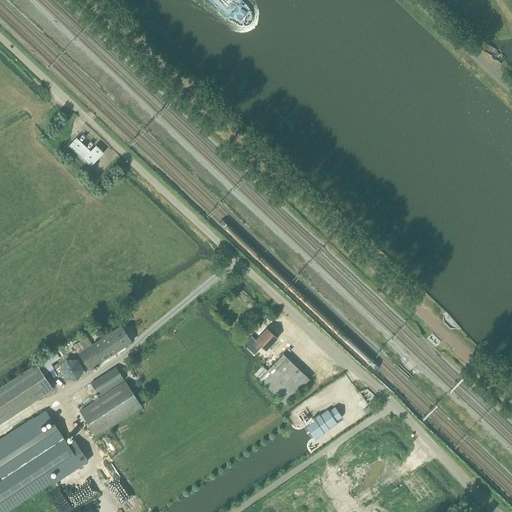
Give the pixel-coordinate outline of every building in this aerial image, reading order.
[(68,145),(90,166),(103,153),(95,146),(90,151),(76,138),(68,145)] [(80,342),(73,347),(89,370),(132,342),(121,325),(104,336),(97,326),(78,339),(80,342)] [(277,338),(266,328),(255,341),(251,337),(243,344),(254,354),(261,347),(265,351),(277,338)] [(309,379),(283,354),(282,355),(267,371),(262,366),(254,375),(285,404),(309,379)] [(36,363),(0,387),(0,423),(52,388),(36,363)] [(124,380),(115,367),(90,383),(99,396),(124,380)] [(80,411),(96,436),(141,407),(136,399),(125,381),(80,411)] [(313,418),(312,419),(323,435),(324,434),(324,433),(329,430),(329,429),(337,423),(336,422),(342,417),(335,407),(329,412),(327,410),(319,415),(314,418),(313,418)] [(33,418),(0,440),(0,478),(2,481),(0,481),(0,511),(3,511),(51,482),(53,484),(88,461),(74,439),(68,443),(45,411),(34,418),(33,418)]
